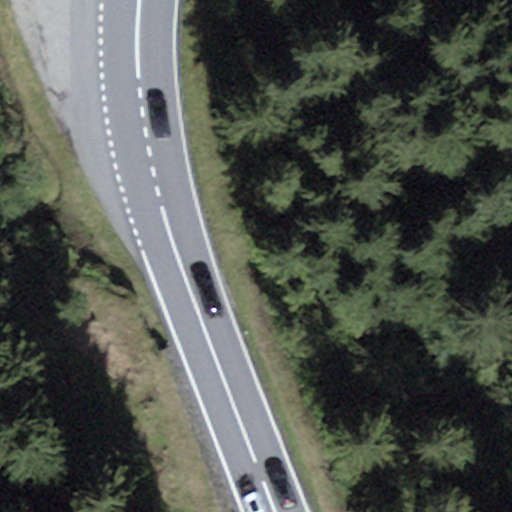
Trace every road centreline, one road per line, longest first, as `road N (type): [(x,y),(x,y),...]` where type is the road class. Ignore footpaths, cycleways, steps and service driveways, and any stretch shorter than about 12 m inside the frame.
road 1 (primary): [(274,511),(154,163),(136,48),(138,0)]
road 2 (primary): [(511,388),(0,341)]
